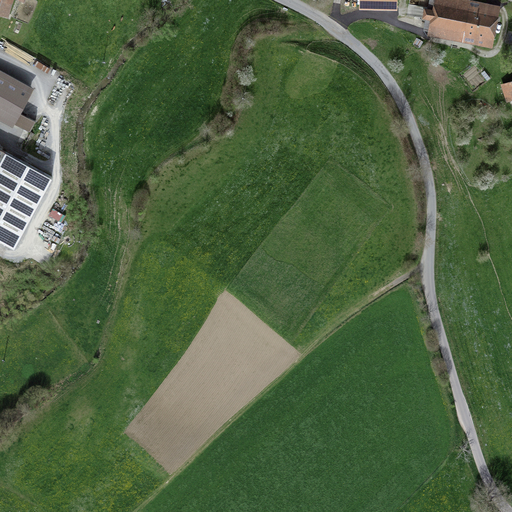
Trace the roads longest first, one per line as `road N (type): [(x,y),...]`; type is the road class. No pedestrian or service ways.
road 1 (unclassified): [(286,0),(351,40),(390,82),(408,117),(429,182),(435,316),(480,461),(509,511)]
road 2 (track): [(140,511),(325,334),(428,266)]
